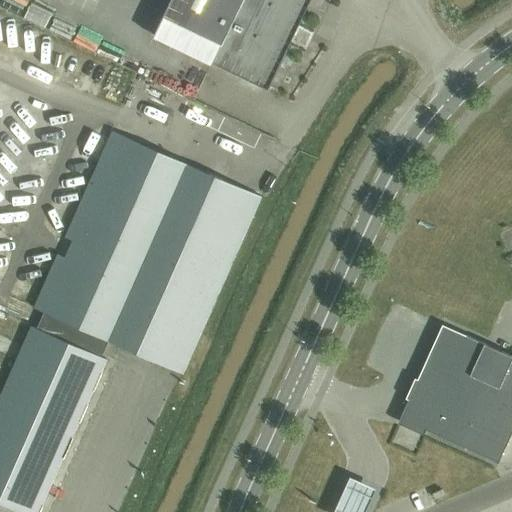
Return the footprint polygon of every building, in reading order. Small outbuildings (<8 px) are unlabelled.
[(97,13),(103,0),(86,0),(83,7),(97,13)] [(170,0),(162,17),(153,36),(210,63),(267,90),(309,0),(170,0)] [(12,58),(22,61),(29,42),(18,39),(12,58)] [(12,98),(0,104),(0,117),(18,107),(12,98)] [(0,502),(21,511),(38,511),(107,359),(100,356),(107,342),(178,372),(184,357),(189,359),(261,196),(113,131),(65,237),(73,240),(65,257),(58,254),(34,308),(44,312),(37,328),(31,326),(23,345),(24,346),(18,361),(16,360),(12,368),(13,369),(11,373),(11,372),(0,396),(0,502)] [(442,325),(428,356),(511,393),(511,354),(511,356),(442,325)] [(511,393),(428,356),(416,382),(422,384),(419,390),(511,431),(511,393)] [(511,432),(511,431),(419,390),(405,421),(498,463),(511,432)] [(363,511),(375,486),(349,475),(333,511),(363,511)]
